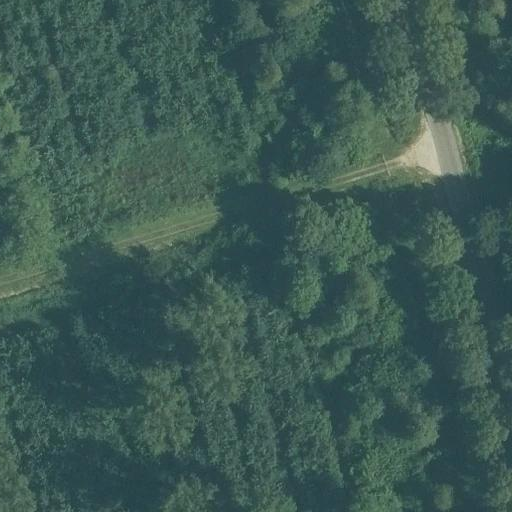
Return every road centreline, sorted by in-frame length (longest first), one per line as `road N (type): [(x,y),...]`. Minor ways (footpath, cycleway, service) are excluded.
road 1 (track): [(0,280),(446,154)]
road 2 (tertiary): [(511,400),(405,0)]
